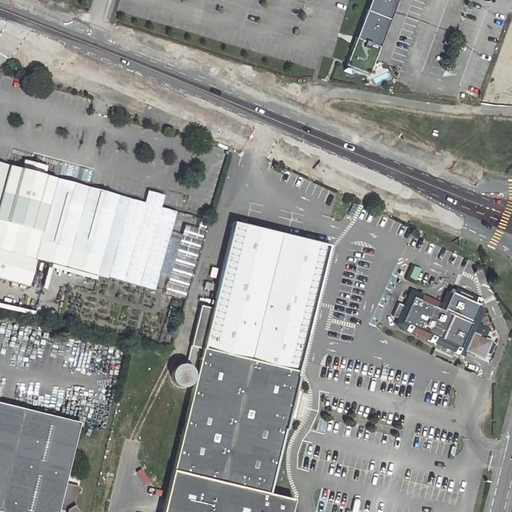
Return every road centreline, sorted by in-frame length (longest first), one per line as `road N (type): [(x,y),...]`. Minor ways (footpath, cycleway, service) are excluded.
road 1 (primary): [(0,22),(184,87),(511,245)]
road 2 (primary): [(511,191),(492,190),(1,0)]
road 3 (track): [(288,111),(318,89),(511,110)]
